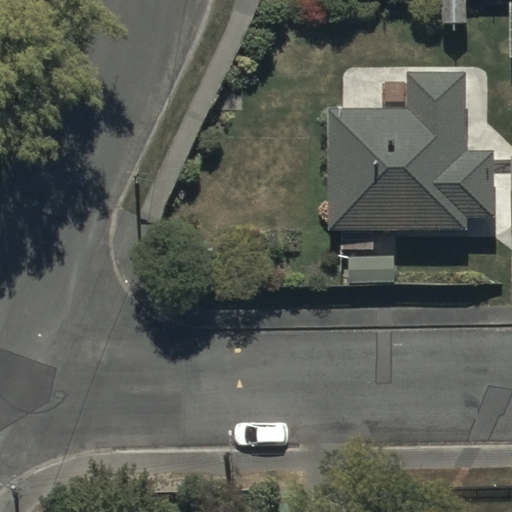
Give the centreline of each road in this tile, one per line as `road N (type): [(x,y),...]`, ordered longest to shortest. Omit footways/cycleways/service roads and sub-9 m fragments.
road 1 (residential): [(0,389),(511,383)]
road 2 (residential): [(0,354),(125,0)]
